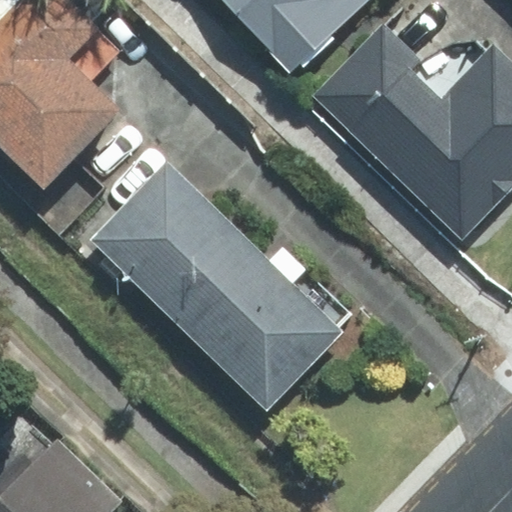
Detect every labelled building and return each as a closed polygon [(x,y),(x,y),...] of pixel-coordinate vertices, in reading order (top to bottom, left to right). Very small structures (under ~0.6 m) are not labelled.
[(92,0),(27,0),(24,4),(10,19),(0,9),(0,113),(67,173),(132,100),(88,61),(120,25),(92,0)] [(245,0),(313,67),(379,0),(245,0)] [(511,199),(511,52),(500,42),(452,95),(388,37),(336,95),(485,229),(511,199)] [(187,156),(109,233),(280,406),(358,329),(187,156)] [(0,511),(139,511),(147,505),(131,489),(70,432),(0,505),(0,511)]
